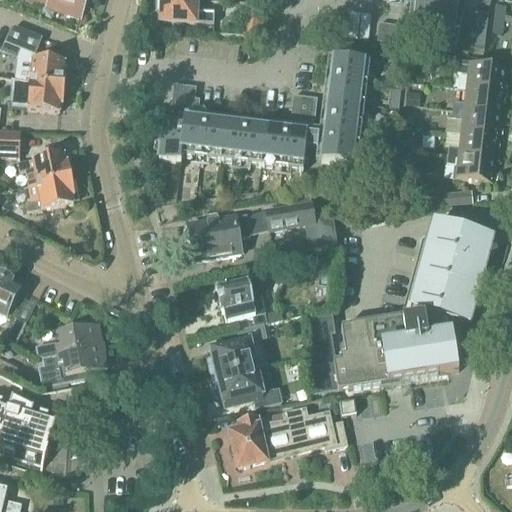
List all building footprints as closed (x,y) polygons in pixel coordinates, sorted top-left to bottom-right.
[(80,22),(86,0),(23,0),(23,2),(67,16),(67,18),(80,22)] [(416,0),(416,8),(456,12),(457,0),(416,0)] [(492,0),(481,0),(479,7),(489,10),(492,0)] [(196,3),(159,1),(158,13),(160,15),(160,25),(213,28),(214,16),(195,15),(196,3)] [(413,28),(453,33),(456,12),(416,8),(413,28)] [(494,22),(504,24),(506,9),(495,8),(494,22)] [(265,12),(245,10),(242,36),(261,39),(265,12)] [(478,21),(476,35),(486,36),(488,22),(478,21)] [(502,38),(504,24),(494,22),(492,37),(502,38)] [(378,35),(389,37),(390,37),(391,28),(379,26),(378,35)] [(403,29),(391,28),(390,37),(399,38),(402,38),(403,29)] [(450,54),(453,33),(413,28),(411,49),(450,54)] [(11,32),(6,46),(34,57),(41,42),(13,31),(11,32)] [(389,37),(378,35),(377,44),(388,46),(389,37)] [(486,36),(476,35),(474,49),(484,50),(486,36)] [(389,37),(388,46),(398,47),(399,38),(390,37),(389,37)] [(444,59),(425,56),(423,70),(443,72),(444,59)] [(32,62),(29,88),(64,92),(66,74),(64,73),(65,65),(32,62)] [(370,67),(334,63),(321,166),(357,171),(370,67)] [(466,92),(503,96),(506,73),(458,68),(457,77),(468,78),(466,92)] [(64,92),(29,88),(15,86),(12,112),(59,116),(60,108),(62,109),(64,92)] [(196,91),(174,88),(171,112),(193,114),(195,102),(196,91)] [(503,96),(466,92),(465,106),(454,105),(453,114),(500,119),(503,96)] [(420,97),(406,96),(405,108),(419,109),(420,97)] [(294,99),(291,121),(311,123),(315,124),(317,102),(294,99)] [(500,119),(453,114),(452,122),(463,124),(461,138),(498,142),(500,119)] [(183,130),(163,127),(158,163),(180,166),(181,160),(303,175),(307,139),(183,124),(183,130)] [(0,161),(19,162),(20,137),(0,136),(0,161)] [(498,142),(461,138),(459,152),(448,150),(447,159),(495,165),(498,142)] [(25,175),(28,191),(71,183),(67,165),(65,165),(64,157),(17,166),(19,176),(25,175)] [(495,165),(447,159),(446,168),(457,169),(456,184),(492,188),(495,165)] [(71,183),(28,191),(31,205),(25,207),(27,217),(73,207),(72,200),(74,199),(71,183)] [(444,209),(472,207),(471,195),(443,197),(444,209)] [(314,222),(312,206),(291,210),(292,212),(267,216),(270,234),(304,228),(309,255),(338,252),(332,219),(314,222)] [(193,266),(241,258),(239,243),(251,241),(247,219),(218,224),(218,223),(207,224),(207,226),(187,229),(188,232),(186,232),(184,237),(185,245),(189,248),(190,248),(193,266)] [(338,394),(380,387),(381,392),(400,388),(400,384),(458,374),(452,339),(448,340),(445,322),(469,328),(492,243),(433,227),(408,320),(409,326),(403,327),(402,321),(341,331),(345,357),(336,359),(332,331),(336,330),(334,316),(311,320),(313,350),(309,375),(313,398),(338,394)] [(295,281),(313,277),(310,264),(292,268),(295,281)] [(245,286),(257,283),(255,276),(243,278),(245,286)] [(5,282),(0,293),(0,319),(5,322),(10,310),(14,312),(19,303),(15,301),(20,290),(5,282)] [(254,331),(262,329),(282,324),(280,313),(265,317),(257,283),(245,286),(216,292),(222,317),(223,317),(226,327),(252,321),(254,331)] [(4,343),(15,349),(26,327),(15,321),(4,343)] [(37,360),(42,362),(57,359),(103,350),(98,328),(57,336),(60,349),(56,350),(55,347),(35,351),(37,360)] [(206,363),(211,382),(267,369),(261,343),(265,342),(262,329),(254,331),(237,335),(240,346),(210,353),(212,361),(206,363)] [(102,381),(101,373),(107,372),(103,350),(57,359),(42,362),(43,370),(37,371),(41,392),(102,381)] [(17,373),(0,363),(0,377),(11,384),(17,373)] [(278,394),(273,395),(267,369),(211,382),(215,402),(221,400),(223,408),(253,401),(255,413),(281,407),(278,394)] [(0,456),(43,469),(57,420),(27,411),(28,409),(12,401),(10,406),(0,402),(0,456)] [(342,421),(355,419),(354,406),(340,407),(342,421)] [(324,455),(346,450),(341,426),(329,429),(327,419),(305,424),(303,415),(287,419),(286,417),(239,427),(241,435),(229,437),(237,473),(249,470),(249,469),(265,465),(265,463),(323,450),(324,455)] [(0,511),(20,511),(21,508),(4,504),(7,492),(0,490),(0,511)]
